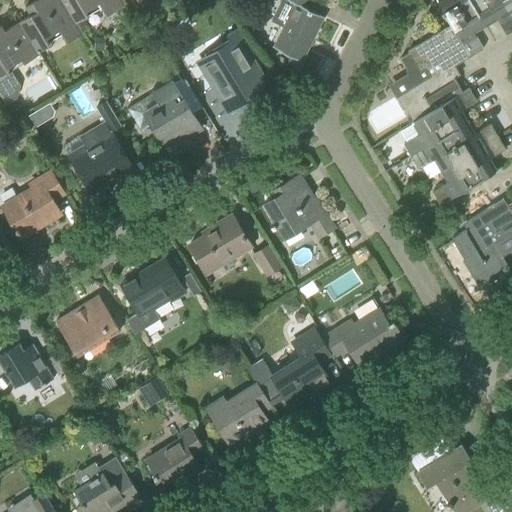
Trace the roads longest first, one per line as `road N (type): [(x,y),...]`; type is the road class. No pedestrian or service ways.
road 1 (residential): [(0,306),(319,117)]
road 2 (residential): [(473,363),(319,117)]
road 3 (residential): [(473,363),(238,511)]
road 4 (residential): [(319,117),(381,0)]
